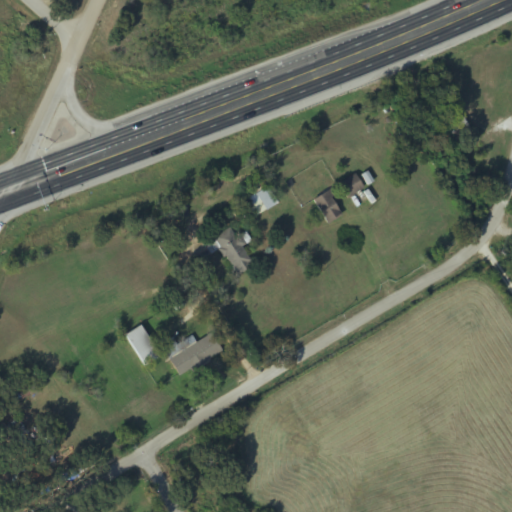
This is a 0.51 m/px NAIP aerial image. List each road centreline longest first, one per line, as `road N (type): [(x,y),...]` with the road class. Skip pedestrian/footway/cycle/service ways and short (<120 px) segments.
road 1 (residential): [(47,511),(488,247),(511,180)]
road 2 (trunk): [(11,187),(488,0)]
road 3 (trunk): [(361,52),(285,61),(104,130),(80,112),(67,70)]
road 4 (residential): [(11,187),(99,0)]
